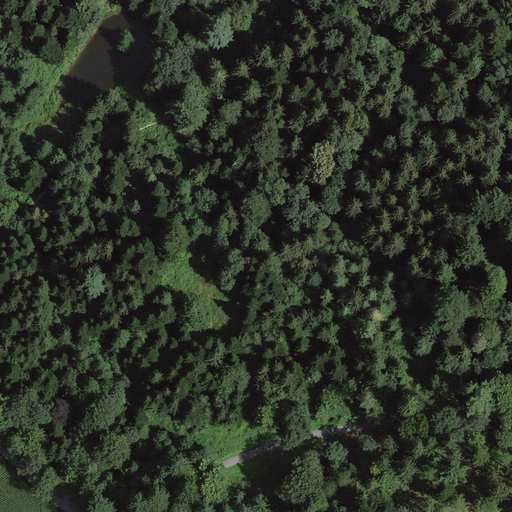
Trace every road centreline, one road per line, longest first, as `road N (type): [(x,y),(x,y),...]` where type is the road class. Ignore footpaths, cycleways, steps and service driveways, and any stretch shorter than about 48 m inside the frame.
road 1 (track): [(511,407),(290,440),(121,511)]
road 2 (track): [(511,225),(390,421)]
